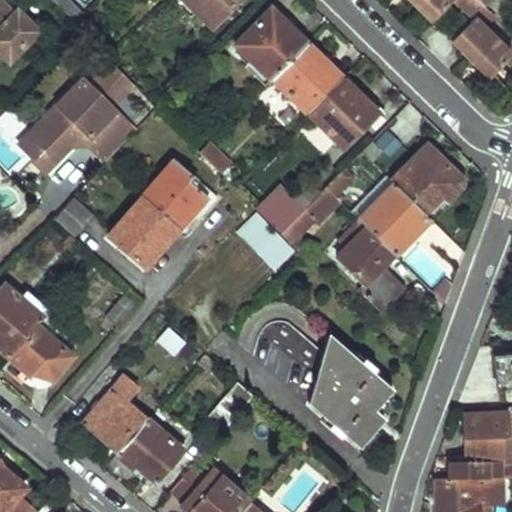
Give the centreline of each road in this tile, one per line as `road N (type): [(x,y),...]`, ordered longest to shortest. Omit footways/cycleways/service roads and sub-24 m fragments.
road 1 (residential): [(399,511),(511,196)]
road 2 (residential): [(511,142),(472,127),(343,0)]
road 3 (residential): [(0,408),(120,511)]
